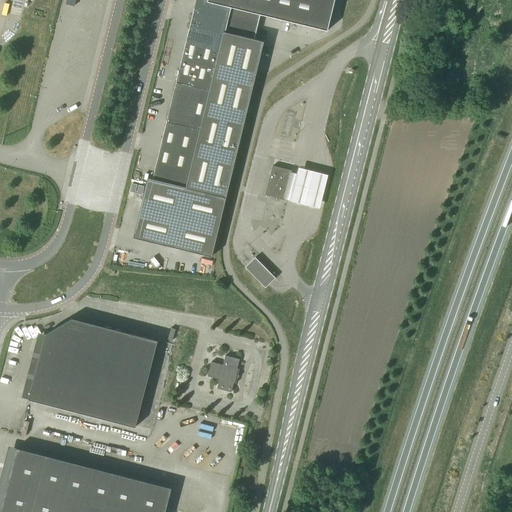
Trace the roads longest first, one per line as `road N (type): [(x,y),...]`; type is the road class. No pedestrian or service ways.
road 1 (tertiary): [(269,511),(397,0)]
road 2 (unclassified): [(0,310),(40,309),(89,274),(162,0)]
road 3 (trunk): [(511,157),(386,511)]
road 4 (trunk): [(407,511),(511,216)]
road 5 (unclassified): [(119,0),(61,236),(41,258),(8,268)]
road 6 (secondary): [(511,351),(457,511)]
